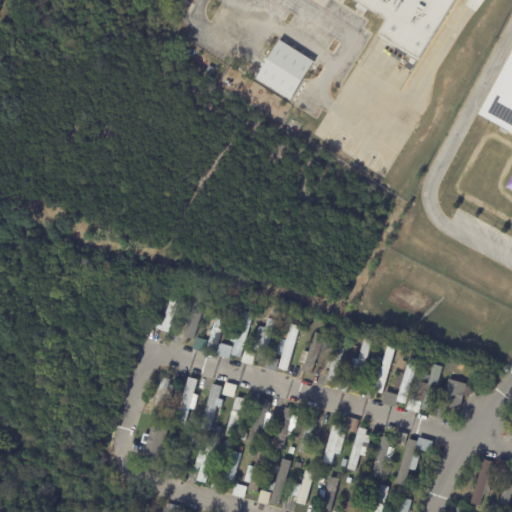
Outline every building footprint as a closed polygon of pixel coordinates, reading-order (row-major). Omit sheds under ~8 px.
[(457,0),(419,62),(379,38),(389,23),(352,0),(457,0)] [(314,61),(278,40),(255,80),(291,100),(314,61)] [(511,132),(478,114),(511,50),(511,132)] [(205,296),(192,340),(184,337),(188,323),(184,322),(186,314),(190,315),(196,293),(205,296)] [(160,331),(170,299),(179,301),(168,334),(160,331)] [(207,347),(210,335),(205,334),(208,322),(214,323),(220,303),(229,306),(216,350),(207,347)] [(233,348),(244,311),(253,314),(239,358),(230,355),(233,348)] [(255,362),(257,352),(252,351),(258,328),(264,330),(267,320),(275,322),(263,364),(255,362)] [(296,337),(287,372),(278,370),(281,358),(277,356),(281,341),(286,342),(290,326),(299,328),(296,337)] [(308,353),(315,333),(324,336),(311,375),(302,372),(305,365),(299,363),(303,351),(308,353)] [(191,348),(195,335),(207,339),(204,351),(191,348)] [(327,381),(330,370),(326,369),(329,357),(333,358),(338,335),(347,338),(336,383),(327,381)] [(365,339),(373,341),(359,389),(351,386),(357,366),(353,365),(355,359),(358,359),(365,339)] [(231,347),(218,344),(215,356),(228,359),(231,347)] [(391,364),(383,395),(374,393),(376,385),(371,383),(375,368),(381,370),(387,348),(395,351),(391,364)] [(243,351),(254,353),(251,365),(240,362),(243,351)] [(376,357),(382,359),(380,365),(374,363),(376,357)] [(406,406),(397,403),(400,391),(395,389),(400,373),(405,375),(410,359),(419,361),(406,406)] [(430,413),(421,410),(423,403),(416,401),(422,383),(428,385),(434,365),(443,368),(430,413)] [(446,415),(457,375),(465,377),(461,392),(467,393),(465,402),(459,400),(454,418),(446,415)] [(173,387),(170,401),(163,399),(158,416),(151,414),(161,378),(168,381),(167,384),(174,386),(173,387)] [(194,395),(185,425),(176,423),(189,378),(198,381),(194,395)] [(218,401),(210,431),(201,429),(213,385),(222,387),(218,401)] [(395,406),(395,408),(381,404),(385,390),(398,394),(395,406)] [(236,429),(233,439),(223,437),(234,397),(244,400),(236,429)] [(266,417),(259,442),(251,439),(262,399),(271,401),(266,417)] [(274,449),(285,409),(293,411),(291,421),(297,423),(295,428),(289,427),(283,452),(274,449)] [(316,428),(308,455),(299,452),(309,417),(318,420),(316,428)] [(343,430),(346,418),(359,421),(355,434),(343,430)] [(163,448),(159,460),(139,454),(145,437),(148,438),(153,422),(169,427),(163,448)] [(338,456),(334,455),(333,458),(337,459),(336,464),(332,462),(331,466),(322,463),(333,424),(343,427),(340,434),(346,435),(339,456),(338,456)] [(359,429),(367,431),(366,436),(371,438),(369,444),(364,443),(362,448),(367,449),(365,458),(360,456),(355,473),(347,470),(359,429)] [(181,478),(173,475),(176,466),(172,464),(175,454),(180,456),(188,431),(196,433),(181,478)] [(205,484),(196,481),(200,469),(195,468),(197,461),(202,463),(210,437),(219,440),(205,484)] [(382,437),(391,440),(380,480),(371,478),(382,437)] [(254,446),(247,444),(248,438),(255,441),(254,446)] [(419,459),(415,472),(410,470),(404,488),(396,485),(409,440),(418,443),(419,439),(433,443),(430,454),(416,450),(414,456),(420,457),(419,459)] [(223,442),(231,444),(229,451),(221,450),(223,442)] [(257,492),(248,490),(259,451),(268,454),(257,492)] [(241,455),(232,485),(224,482),(225,479),(219,477),(221,470),(227,472),(233,452),(241,455)] [(509,463),(505,475),(494,471),(497,459),(509,462),(509,463)] [(271,491),(268,490),(270,483),(275,484),(282,460),(291,462),(279,507),(270,504),(274,491),(271,491)] [(483,495),(480,507),(471,504),(483,460),(493,463),(489,474),(495,476),(489,496),(483,495)] [(305,507),(296,504),(298,497),(291,495),(294,484),(301,486),(306,471),(314,474),(305,507)] [(511,494),(508,505),(500,503),(508,472),(511,472),(511,494)] [(329,511),(324,511),(320,511),(329,478),(339,480),(329,511)] [(346,509),(342,508),(344,501),(349,502),(357,478),(366,481),(356,511),(346,511),(347,509),(346,509)] [(243,498),(231,495),(235,483),(246,487),(243,498)] [(374,511),(382,486),(390,488),(382,511),(374,511)] [(257,502),(267,505),(269,493),(260,491),(257,502)] [(400,511),(404,498),(412,501),(408,511),(400,511)]
